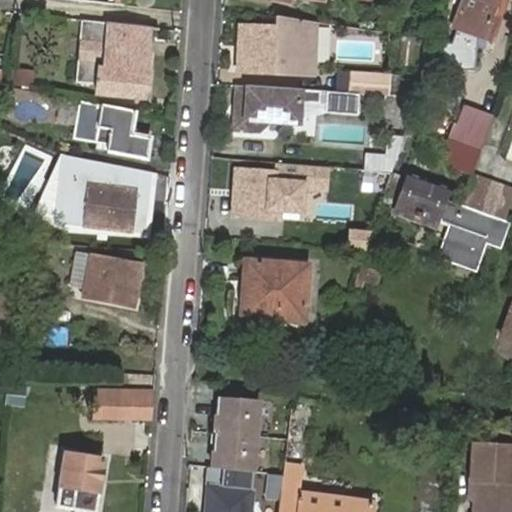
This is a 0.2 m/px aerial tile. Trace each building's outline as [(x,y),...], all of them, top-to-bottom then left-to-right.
[(465,0),(456,26),(492,38),(504,4),(498,2),(498,0),(465,0)] [(277,17),(262,14),(261,27),(276,28),(277,17)] [(317,76),(320,23),(309,21),(277,17),(276,28),(261,27),(242,26),(238,71),(285,74),(286,68),(291,68),(291,74),(317,76)] [(106,69),(108,43),(124,43),(124,33),(151,36),(151,31),(83,23),(76,83),(101,86),(100,68),(106,69)] [(108,43),(106,69),(100,68),(101,86),(101,91),(148,96),(150,74),(148,74),(151,52),(149,52),(151,36),(124,33),(124,43),(108,43)] [(347,94),(395,97),(396,70),(349,65),(347,94)] [(322,91),(239,85),(238,102),(242,104),(242,112),(238,116),(237,131),(263,133),(280,115),(287,122),(300,122),(302,102),(321,103),(322,91)] [(133,134),(137,112),(82,100),(75,139),(109,147),(108,152),(148,159),(151,138),(133,134)] [(457,138),(466,141),(483,148),(485,143),(494,116),(475,110),(468,108),(457,138)] [(509,121),(494,116),(485,143),(499,149),(509,121)] [(391,177),(400,135),(387,132),(382,155),(367,152),(364,171),(391,177)] [(449,160),(457,164),(464,145),(453,140),(449,148),(453,150),(449,160)] [(464,145),(457,164),(459,165),(458,170),(473,176),(482,152),(464,145)] [(238,171),(235,218),(280,221),(283,175),(238,171)] [(126,209),(128,189),(129,175),(104,172),(103,186),(90,185),(90,183),(82,183),(81,191),(68,190),(65,222),(132,231),(135,209),(126,209)] [(444,258),(462,207),(460,207),(458,214),(445,209),(450,194),(408,178),(396,207),(410,212),(408,216),(424,222),(425,220),(452,230),(443,258),(444,258)] [(500,193),(471,182),(463,204),(492,213),(500,193)] [(324,184),(322,205),(375,210),(376,193),(337,189),(338,184),(324,184)] [(136,191),(128,189),(126,209),(135,209),(136,191)] [(511,199),(511,197),(500,193),(492,213),(506,217),(511,199)] [(493,219),(462,207),(444,258),(474,270),(483,246),(493,219)] [(24,226),(0,212),(0,239),(12,246),(24,226)] [(57,222),(40,216),(35,230),(52,236),(57,222)] [(506,224),(493,219),(483,246),(496,251),(506,224)] [(21,343),(32,255),(9,253),(0,323),(0,342),(20,343),(21,343)] [(93,254),(84,296),(136,307),(145,267),(93,254)] [(247,263),(243,306),(256,307),(255,318),(305,322),(310,267),(247,263)] [(345,283),(341,297),(349,300),(354,286),(345,283)] [(511,298),(497,339),(511,344),(511,298)] [(256,307),(243,306),(242,317),(255,318),(256,307)] [(66,327),(47,328),(47,343),(67,343),(66,327)] [(156,388),(95,385),(95,417),(136,419),(154,421),(156,388)] [(22,407),(24,387),(9,386),(7,406),(22,407)] [(256,475),(264,403),(224,400),(222,417),(220,417),(216,453),(218,454),(217,471),(255,474),(256,475)] [(309,427),(292,424),(290,441),(307,442),(309,427)] [(511,511),(511,445),(476,444),(473,496),(478,496),(484,496),(483,511),(511,511)] [(91,511),(97,511),(106,460),(67,454),(62,484),(59,483),(59,486),(61,487),(58,507),(91,511)] [(282,511),(373,511),(375,502),(301,492),(304,466),(288,465),(286,478),(282,511)] [(254,511),(257,489),(254,489),(255,474),(217,471),(209,470),(208,484),(211,484),(208,511),(254,511)]
